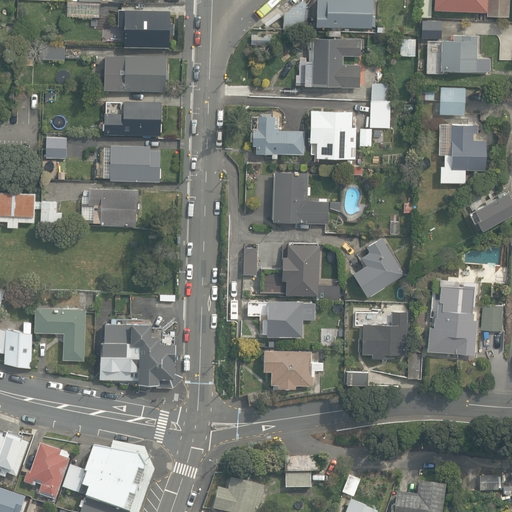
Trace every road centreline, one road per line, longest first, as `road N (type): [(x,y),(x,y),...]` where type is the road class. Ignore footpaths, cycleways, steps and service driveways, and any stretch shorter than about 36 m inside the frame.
road 1 (residential): [(196,428),(212,14)]
road 2 (residential): [(196,428),(426,401),(511,407)]
road 3 (tertiary): [(0,391),(196,428)]
